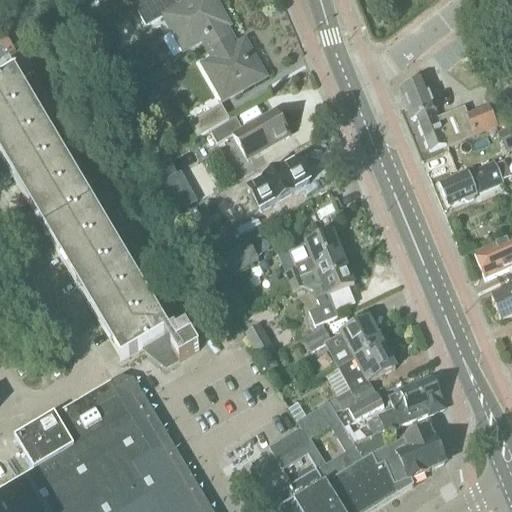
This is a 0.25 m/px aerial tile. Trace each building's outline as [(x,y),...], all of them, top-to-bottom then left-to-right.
[(95,0),(101,9),(117,0),(95,0)] [(179,10),(172,0),(137,0),(131,4),(146,29),(164,19),(164,20),(174,36),(179,34),(189,52),(202,44),(207,52),(230,37),(226,30),(229,28),(212,0),(196,0),(187,5),(179,10)] [(101,33),(94,32),(88,37),(89,44),(95,49),(102,47),(105,40),(101,33)] [(230,37),(207,52),(213,63),(203,68),(223,104),(265,80),(244,44),(234,50),(230,43),(232,42),(230,37)] [(119,74),(113,63),(100,70),(107,81),(119,74)] [(0,84),(9,79),(7,75),(8,75),(5,70),(0,72),(0,84)] [(0,149),(126,360),(121,363),(120,364),(120,365),(138,355),(141,353),(144,351),(161,365),(166,369),(167,368),(177,362),(178,362),(179,364),(179,365),(199,353),(191,339),(186,332),(185,332),(177,337),(175,333),(169,336),(165,338),(11,80),(15,77),(17,76),(17,75),(16,75),(9,79),(0,84),(0,149)] [(432,101),(424,80),(398,90),(410,121),(415,119),(430,154),(446,147),(447,148),(497,128),(489,107),(467,116),(464,109),(436,120),(432,112),(436,110),(436,108),(438,106),(436,101),(432,101)] [(144,89),(144,98),(148,101),(157,101),(161,97),(160,89),(156,85),(147,85),(144,89)] [(230,122),(221,107),(189,126),(197,141),(230,122)] [(235,121),(210,136),(217,148),(233,138),(247,163),(289,139),(275,114),(242,133),(235,121)] [(511,131),(498,138),(506,154),(511,151),(511,131)] [(264,182),(247,191),(260,214),(277,204),(277,205),(293,196),(293,195),(310,186),(307,181),(310,179),(303,166),(299,168),(297,163),(280,172),(264,181),(264,182)] [(170,164),(155,172),(162,184),(176,175),(170,164)] [(493,164),(466,176),(465,173),(438,185),(448,208),(463,202),(468,204),(474,201),(475,197),(502,186),(493,164)] [(188,201),(174,208),(178,215),(192,208),(197,205),(193,198),(188,201)] [(196,214),(182,221),(206,263),(220,255),(196,214)] [(291,293),(288,286),(344,263),(333,237),(293,254),(291,249),(276,255),(286,280),(268,287),(272,299),(280,297),(291,293)] [(511,269),(511,239),(473,257),(485,282),(511,269)] [(223,283),(259,264),(248,245),(204,268),(215,287),(223,283)] [(344,263),(288,286),(291,293),(292,294),(302,290),(313,294),(320,311),(309,315),(314,329),(323,325),(336,320),(328,300),(354,289),(344,263)] [(511,290),(491,301),(502,324),(511,318),(511,290)] [(245,309),(232,316),(235,322),(238,328),(252,320),(245,309)] [(368,323),(340,338),(331,343),(326,332),(304,344),(310,356),(325,348),(337,369),(381,346),(368,323)] [(258,328),(244,336),(259,362),(274,354),(258,328)] [(334,402),(335,403),(329,406),(327,407),(333,417),(335,416),(375,398),(369,386),(395,372),(381,346),(337,369),(350,394),(334,402)] [(0,511),(210,511),(133,383),(132,381),(120,378),(109,385),(16,441),(17,443),(35,472),(24,479),(0,493),(0,511)] [(401,396),(389,401),(394,413),(377,420),(378,422),(368,426),(373,439),(358,445),(352,448),(359,460),(361,464),(373,457),(389,449),(384,436),(429,418),(444,412),(440,403),(441,403),(432,382),(401,395),(401,396)] [(384,410),(377,398),(335,421),(342,433),(384,410)] [(429,432),(389,449),(373,457),(361,464),(359,460),(352,448),(342,433),(335,421),(333,417),(327,407),(297,426),(300,431),(299,432),(293,435),(268,451),(275,462),(300,447),(307,457),(316,472),(326,488),(340,511),(371,511),(411,488),(412,489),(414,489),(411,482),(429,474),(428,473),(444,466),(434,444),(429,432)] [(275,462),(282,473),(307,457),(300,447),(275,462)] [(340,511),(326,488),(316,472),(285,491),(294,505),(282,511),(340,511)]
